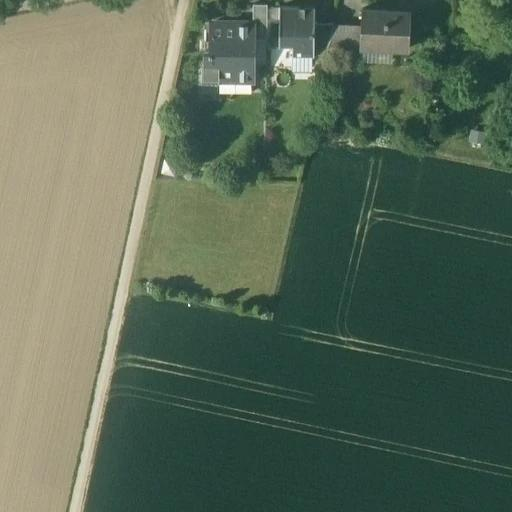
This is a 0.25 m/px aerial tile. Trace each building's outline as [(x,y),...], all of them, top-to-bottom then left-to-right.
[(267,5),(253,5),(253,24),(254,24),(253,40),(267,41),(267,5)] [(315,6),(299,6),(299,8),(279,8),(279,24),(279,40),(279,45),(292,46),(292,57),(314,57),(315,24),(315,14),(315,6)] [(410,12),(362,9),(361,26),(360,47),(408,50),(410,12)] [(253,24),(211,24),(211,51),(205,51),(205,80),(253,81),(253,40),(254,24),(253,24)] [(333,24),(315,24),(314,55),(326,56),(333,24)] [(361,26),(333,24),(326,56),(359,57),(360,47),(361,26)] [(362,59),(390,60),(390,50),(363,50),(362,59)]
